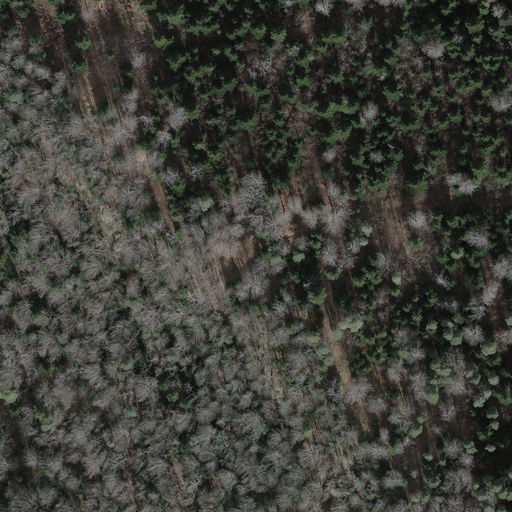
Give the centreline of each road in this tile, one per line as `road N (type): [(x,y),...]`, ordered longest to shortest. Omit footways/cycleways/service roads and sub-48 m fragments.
road 1 (track): [(511,200),(341,214),(239,257)]
road 2 (track): [(153,35),(307,33),(394,0)]
